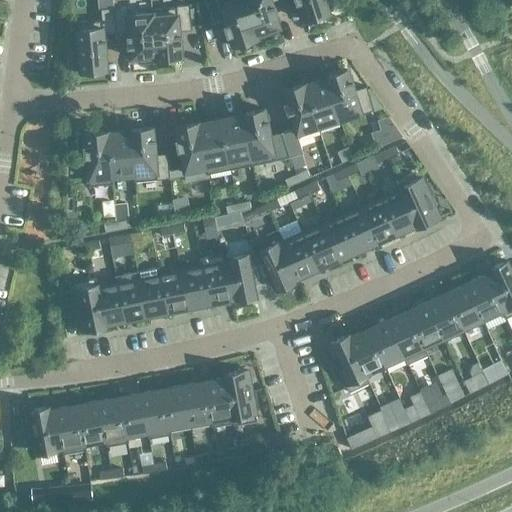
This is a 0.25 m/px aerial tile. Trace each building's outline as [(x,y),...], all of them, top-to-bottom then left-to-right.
[(257,38),(244,0),(236,0),(220,5),(218,0),(209,0),(205,1),(213,25),(225,21),(226,25),(225,25),(228,36),(229,35),(233,46),(257,38)] [(278,0),(244,0),(257,38),(271,34),(270,30),(280,27),(276,16),(278,16),(274,5),(273,6),(272,2),(278,0)] [(329,13),(325,0),(295,0),(297,3),(298,2),(304,21),(308,19),(309,24),(327,18),(326,14),(329,13)] [(192,30),(189,5),(176,6),(177,7),(152,10),(157,59),(181,57),(180,45),(182,45),(181,34),(179,34),(179,31),(192,30)] [(157,59),(152,10),(151,10),(151,13),(128,15),(127,7),(114,8),(116,33),(129,32),(129,35),(127,36),(128,46),(130,46),(131,58),(141,57),(142,61),(157,59)] [(107,70),(105,50),(107,50),(106,39),(104,40),(104,34),(116,33),(114,8),(101,9),(102,20),(76,22),(81,72),(85,72),(85,76),(103,74),(103,70),(107,70)] [(367,89),(367,86),(356,90),(353,80),(351,81),(348,70),(326,77),(340,120),(361,113),(362,114),(374,110),(367,89)] [(340,120),(326,77),(325,77),(325,78),(306,85),(305,83),(304,84),(318,127),(340,120)] [(318,127),(304,84),(283,91),(286,102),(285,102),(288,113),(290,112),(295,128),(297,134),(318,127)] [(367,89),(374,110),(382,108),(369,88),(367,89)] [(275,160),(270,135),(269,131),(271,131),(269,120),(267,120),(265,109),(242,114),(253,165),(275,160)] [(253,165),(242,114),(241,114),(242,115),(220,119),(231,170),(253,165)] [(231,170),(220,119),(199,124),(199,123),(198,123),(208,174),(231,170)] [(208,174),(198,123),(176,127),(178,139),(176,139),(178,150),(180,150),(185,172),(206,167),(207,174),(208,174)] [(170,179),(168,154),(155,155),(155,150),(156,150),(155,139),(154,139),(153,128),(130,130),(135,182),(170,179)] [(295,128),(282,132),(290,157),(303,153),(297,134),(295,128)] [(135,182),(130,130),(129,130),(129,131),(109,133),(108,132),(107,132),(112,184),(113,184),(112,177),(133,175),(134,182),(135,182)] [(112,184),(107,132),(85,134),(86,145),(84,145),(85,156),(87,156),(90,186),(112,184)] [(282,132),(270,135),(275,160),(290,157),(282,132)] [(388,158),(399,153),(396,146),(384,151),(388,158)] [(353,158),(348,147),(337,152),(342,163),(353,158)] [(23,150),(22,163),(38,164),(38,151),(23,150)] [(377,163),(388,158),(384,151),(373,155),(377,163)] [(87,172),(85,158),(73,159),(74,173),(87,172)] [(348,175),(359,171),(356,163),(345,168),(348,175)] [(334,173),(337,180),(348,175),(345,168),(334,173)] [(310,177),(307,170),(296,175),(299,182),(310,177)] [(299,182),(296,175),(285,179),(288,187),(299,182)] [(418,227),(439,217),(429,195),(433,193),(427,179),(423,181),(421,178),(401,187),(418,227)] [(11,191),(36,190),(36,179),(11,180),(11,191)] [(309,193),(320,188),(317,181),(305,186),(309,193)] [(297,198),(309,193),(305,186),(294,190),(297,198)] [(417,227),(418,227),(401,187),(400,188),(400,190),(382,198),(397,233),(416,224),(417,227)] [(269,210),(280,206),(277,198),(266,203),(269,210)] [(378,241),(397,233),(382,198),(362,207),(378,241)] [(239,211),(251,209),(249,201),(238,204),(239,211)] [(115,204),(116,221),(129,219),(127,203),(115,204)] [(258,215),(269,210),(266,203),(255,208),(258,215)] [(228,214),(239,211),(238,204),(226,206),(228,214)] [(358,250),(378,241),(362,207),(342,215),(358,250)] [(216,225),(227,222),(226,214),(214,217),(216,225)] [(338,259),(358,250),(342,215),(323,224),(338,259)] [(204,227),(216,225),(214,217),(202,219),(204,227)] [(129,228),(128,220),(116,222),(117,230),(129,228)] [(117,230),(116,222),(104,224),(106,232),(117,230)] [(173,233),(185,231),(184,223),(172,225),(173,233)] [(318,268),(338,259),(323,224),(303,233),(318,268)] [(162,236),(173,233),(172,225),(160,228),(162,236)] [(131,242),(143,239),(141,231),(130,234),(131,242)] [(299,276),(318,268),(303,233),(283,242),(299,276)] [(119,244),(131,242),(130,234),(118,236),(119,244)] [(89,250),(101,248),(99,240),(87,242),(89,250)] [(77,253),(89,250),(87,242),(75,245),(77,253)] [(292,279),(299,276),(283,242),(277,244),(276,242),(259,250),(277,289),(294,282),(292,279)] [(209,303),(231,298),(222,254),(200,258),(209,303)] [(238,300),(256,296),(247,254),(229,257),(230,260),(224,262),(223,254),(222,254),(231,298),(237,297),(238,300)] [(188,307),(209,303),(200,258),(201,265),(181,269),(188,307)] [(485,274),(506,318),(511,315),(511,272),(507,261),(490,269),(491,271),(485,274)] [(146,315),(167,311),(158,267),(137,271),(146,315)] [(167,311),(188,307),(181,269),(160,274),(159,267),(158,267),(167,311)] [(125,320),(146,315),(137,271),(138,278),(117,282),(125,320)] [(505,319),(506,318),(485,274),(466,283),(482,319),(501,310),(505,319)] [(82,331),(104,327),(94,277),(72,282),(74,292),(70,293),(73,308),(77,307),(82,331)] [(105,324),(125,320),(117,282),(97,286),(96,277),(94,277),(104,327),(105,327),(105,324)] [(462,328),(482,319),(466,283),(446,292),(462,328)] [(443,337),(462,328),(446,292),(426,302),(443,337)] [(423,346),(443,337),(426,302),(407,311),(423,346)] [(404,355),(423,346),(407,311),(387,320),(404,355)] [(384,364),(404,355),(387,320),(368,329),(384,364)] [(366,373),(384,364),(368,329),(349,337),(348,335),(347,335),(365,376),(367,375),(366,373)] [(345,385),(365,376),(347,335),(326,345),(337,367),(333,369),(339,382),(343,381),(345,385)] [(420,375),(423,384),(444,376),(441,367),(420,375)] [(234,425),(257,421),(254,409),(259,408),(256,393),(252,394),(247,370),(225,374),(234,425)] [(464,381),(470,394),(488,383),(483,371),(464,381)] [(233,425),(234,425),(225,374),(223,374),(224,377),(204,381),(213,427),(233,423),(233,425)] [(211,427),(213,427),(204,381),(183,385),(190,424),(210,420),(211,427)] [(443,388),(446,394),(450,404),(465,396),(458,381),(443,388)] [(170,427),(190,424),(183,385),(162,389),(170,435),(172,434),(170,427)] [(149,438),(170,435),(162,389),(141,393),(149,438)] [(149,439),(149,438),(141,393),(119,397),(128,442),(129,442),(127,435),(147,431),(149,439)] [(107,446),(128,442),(119,397),(98,400),(107,446)] [(432,414),(425,399),(414,404),(404,408),(411,423),(432,414)] [(106,446),(107,446),(98,400),(77,404),(85,450),(86,450),(85,443),(104,439),(106,446)] [(64,454),(85,450),(77,404),(56,408),(64,454)] [(63,454),(64,454),(56,408),(49,409),(49,406),(30,410),(38,453),(56,450),(56,448),(62,447),(63,454)] [(375,445),(386,440),(375,416),(364,421),(375,445)] [(240,454),(251,451),(250,443),(238,446),(240,454)] [(229,457),(240,454),(238,446),(227,449),(229,457)] [(198,464),(209,461),(207,453),(196,456),(198,464)] [(186,466),(198,464),(196,456),(185,458),(186,466)] [(155,472),(167,469),(165,462),(154,464),(155,472)] [(143,473),(155,472),(154,464),(142,466),(143,473)] [(112,478),(124,476),(122,468),(111,470),(112,478)] [(100,479),(112,478),(111,470),(99,472),(100,479)] [(93,499),(92,487),(70,488),(72,501),(93,499)] [(72,501),(70,488),(49,490),(50,503),(72,501)]
